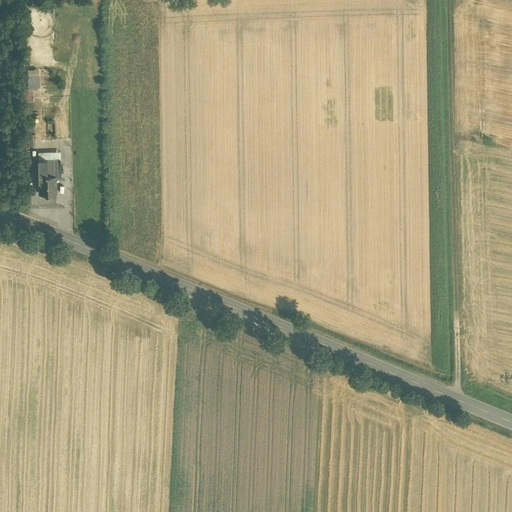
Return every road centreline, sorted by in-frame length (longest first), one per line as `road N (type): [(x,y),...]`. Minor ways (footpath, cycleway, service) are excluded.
road 1 (tertiary): [(0,218),(511,425)]
road 2 (track): [(460,404),(449,0)]
